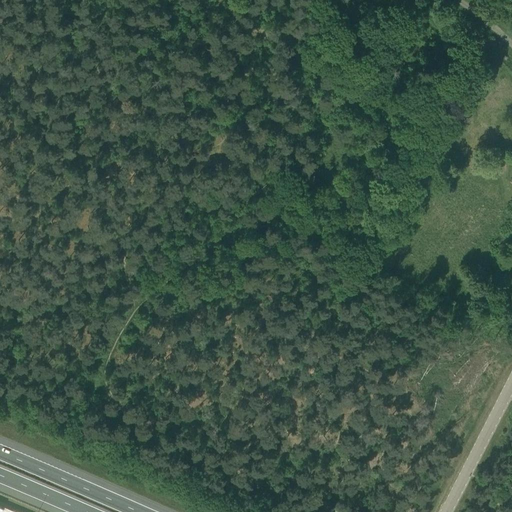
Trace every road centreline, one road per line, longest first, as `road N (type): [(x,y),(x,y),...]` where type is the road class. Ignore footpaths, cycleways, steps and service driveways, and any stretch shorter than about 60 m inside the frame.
road 1 (motorway): [(138,511),(0,452)]
road 2 (unclassified): [(447,511),(511,385)]
